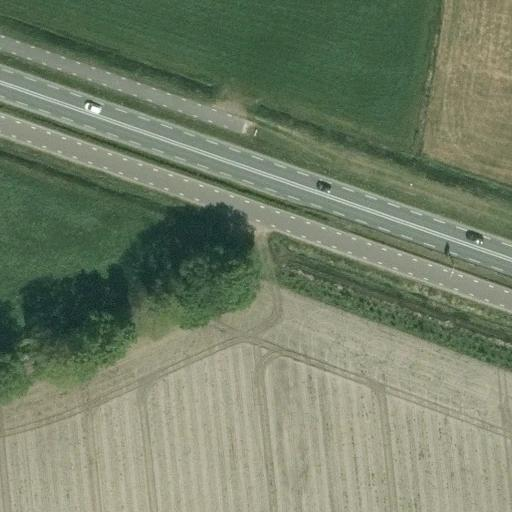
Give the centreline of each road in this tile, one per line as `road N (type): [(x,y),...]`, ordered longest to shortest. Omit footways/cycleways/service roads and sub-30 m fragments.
road 1 (primary): [(0,83),(511,261)]
road 2 (unclassified): [(511,299),(0,122)]
road 3 (unclassified): [(245,127),(0,43)]
